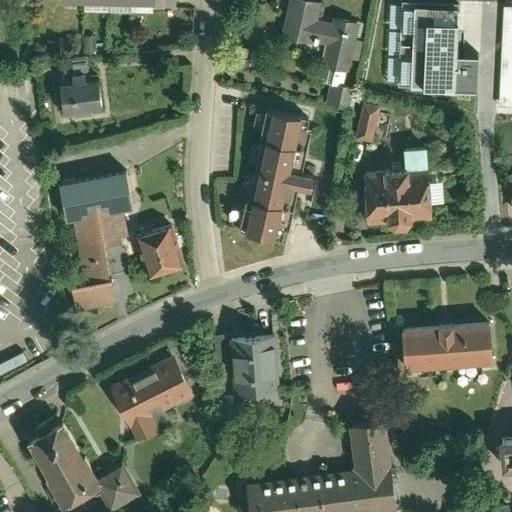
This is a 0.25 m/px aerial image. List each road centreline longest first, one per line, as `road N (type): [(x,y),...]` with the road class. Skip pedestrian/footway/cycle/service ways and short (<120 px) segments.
road 1 (residential): [(209,296),(348,265),(511,251)]
road 2 (residential): [(209,296),(210,0)]
road 3 (residential): [(0,405),(209,296)]
